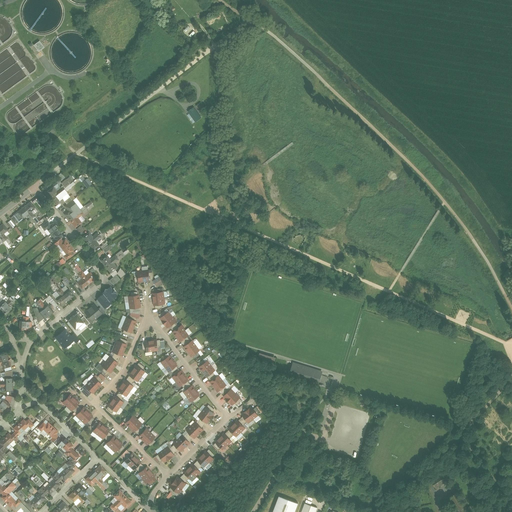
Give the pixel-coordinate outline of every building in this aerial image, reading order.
[(185,28),(182,31),(189,39),(198,31),(194,27),(189,31),(185,28)] [(40,40),(34,45),(39,51),(45,47),(40,40)] [(206,114),(199,104),(196,105),(204,116),(206,114)] [(201,118),(194,107),(189,111),(196,121),(201,118)] [(69,177),(62,183),(64,185),(65,187),(69,184),(73,181),(69,177)] [(86,187),(91,184),(87,178),(82,181),(86,187)] [(73,182),(73,181),(69,184),(65,187),(64,188),(66,191),(75,183),(73,181),(73,182)] [(53,186),(47,191),(52,198),(63,189),(62,187),(57,191),(53,186)] [(52,198),(57,205),(64,199),(61,196),(67,192),(66,191),(64,188),(63,189),(52,198)] [(30,201),(24,207),(33,218),(35,216),(31,211),(35,208),(30,201)] [(74,204),(70,207),(67,204),(65,206),(69,211),(65,214),(70,221),(81,212),(79,210),(74,204),(75,204),(74,204)] [(21,208),(20,209),(17,212),(18,212),(14,215),(18,221),(22,218),(27,215),(30,220),(33,218),(24,207),(24,206),(21,208)] [(81,212),(70,221),(75,227),(81,222),(78,218),(83,214),(81,212)] [(14,215),(10,218),(15,224),(19,221),(18,221),(14,215)] [(57,228),(53,223),(50,225),(48,222),(42,227),(45,230),(47,228),(51,233),(57,228)] [(57,228),(51,233),(54,238),(52,240),(54,243),(60,238),(58,236),(61,234),(57,228)] [(89,232),(83,237),(88,243),(99,234),(97,232),(92,236),(89,232)] [(99,234),(88,243),(93,250),(99,245),(96,240),(101,237),(99,234)] [(65,239),(62,241),(60,238),(54,243),(57,246),(59,244),(63,249),(69,244),(65,239)] [(69,244),(63,249),(66,254),(64,256),(67,259),(73,254),(71,251),(73,249),(69,244)] [(110,259),(107,255),(101,260),(106,266),(117,257),(115,255),(110,259)] [(62,257),(55,264),(59,267),(65,260),(62,257)] [(117,257),(106,266),(111,272),(117,267),(114,263),(118,259),(117,257)] [(117,273),(120,277),(125,273),(120,267),(117,273)] [(95,278),(90,272),(86,275),(82,270),(80,272),(89,283),(95,278)] [(89,283),(80,272),(78,274),(82,279),(78,282),(82,288),(89,283)] [(116,274),(110,280),(113,284),(120,279),(116,274)] [(53,283),(49,277),(45,280),(50,286),(51,284),(53,283)] [(163,279),(155,283),(157,287),(165,282),(163,279)] [(69,289),(65,292),(60,286),(58,288),(67,300),(74,295),(69,289)] [(110,287),(107,289),(105,289),(105,291),(103,293),(111,302),(109,301),(116,295),(115,293),(115,292),(112,288),(112,289),(110,287)] [(67,300),(58,288),(56,290),(60,296),(56,299),(61,305),(67,300)] [(17,295),(14,292),(8,298),(9,299),(11,301),(17,295)] [(103,294),(98,299),(105,307),(111,302),(103,293),(102,293),(103,294)] [(6,303),(4,300),(0,303),(0,307),(1,308),(2,309),(11,301),(9,299),(7,301),(7,302),(6,303)] [(53,311),(48,305),(45,307),(45,306),(40,299),(38,300),(49,315),(51,314),(50,313),(53,311)] [(49,315),(38,300),(36,302),(35,302),(42,310),(39,312),(44,317),(44,318),(48,316),(49,315)] [(11,301),(2,309),(3,310),(3,311),(6,314),(12,308),(9,305),(10,304),(10,305),(13,302),(11,301)] [(94,304),(92,306),(92,305),(86,310),(87,310),(85,312),(89,316),(92,321),(101,313),(98,309),(94,304)] [(38,313),(37,307),(34,309),(34,308),(33,308),(38,322),(44,317),(39,312),(38,313)] [(167,313),(161,317),(163,319),(162,320),(164,323),(173,316),(169,311),(167,313)] [(77,313),(68,320),(75,329),(84,322),(81,318),(77,313)] [(86,318),(84,316),(81,318),(84,322),(86,325),(90,322),(86,318)] [(129,318),(126,316),(124,322),(134,326),(135,323),(134,323),(135,320),(129,318)] [(173,316),(164,323),(166,325),(167,325),(169,327),(170,326),(176,322),(177,321),(173,316)] [(134,326),(124,322),(121,328),(124,329),(131,332),(131,329),(133,330),(134,326)] [(180,327),(174,331),(175,333),(175,334),(177,336),(186,330),(182,325),(180,327)] [(65,329),(56,337),(61,343),(61,344),(63,346),(64,347),(67,345),(68,345),(69,345),(71,343),(72,342),(72,341),(73,340),(70,336),(65,329)] [(186,330),(177,336),(179,339),(180,339),(181,341),(187,336),(189,335),(186,330)] [(79,339),(74,333),(70,336),(73,340),(75,342),(79,339)] [(119,341),(116,339),(114,345),(124,349),(126,346),(125,346),(126,343),(119,341)] [(191,341),(185,346),(187,348),(186,348),(188,351),(197,345),(194,340),(193,340),(191,341)] [(124,349),(114,345),(112,351),(114,352),(121,355),(122,352),(123,353),(124,349)] [(197,345),(188,351),(190,354),(191,353),(192,355),(198,351),(201,350),(200,349),(197,345)] [(276,357),(260,353),(259,358),(274,362),(276,357)] [(111,357),(109,356),(105,360),(114,367),(116,364),(115,364),(117,362),(111,357)] [(164,360),(161,362),(165,367),(174,360),(172,357),(171,358),(169,356),(164,360)] [(114,367),(105,360),(101,365),(102,366),(104,367),(109,371),(111,369),(112,370),(114,367)] [(174,360),(165,367),(169,372),(171,370),(177,366),(175,364),(176,363),(174,360)] [(206,362),(200,366),(202,368),(201,369),(203,371),(212,365),(208,360),(206,362)] [(322,372),(293,363),(290,375),(318,384),(322,372)] [(142,369),(137,365),(135,367),(134,366),(132,369),(141,376),(145,371),(142,369)] [(212,365),(203,371),(205,374),(206,374),(208,376),(213,371),(216,370),(212,365)] [(141,376),(132,369),(130,372),(131,373),(129,375),(135,379),(137,381),(141,376)] [(175,375),(172,377),(176,382),(185,375),(183,372),(182,373),(180,371),(175,375)] [(185,375),(176,382),(180,386),(182,385),(188,380),(186,378),(187,378),(185,375)] [(217,376),(211,381),(213,383),(212,383),(214,386),(223,380),(219,375),(217,376)] [(96,378),(93,376),(89,380),(97,388),(100,386),(99,385),(101,383),(96,378)] [(97,388),(89,380),(85,385),(87,387),(92,392),(94,390),(95,391),(97,388)] [(131,384),(126,380),(124,382),(123,381),(121,384),(130,391),(133,386),(131,384)] [(223,380),(214,386),(216,389),(217,388),(219,391),(220,390),(225,386),(227,385),(223,380)] [(130,391),(121,384),(119,387),(120,388),(118,390),(125,395),(126,396),(130,391)] [(186,390),(184,391),(187,396),(196,390),(194,387),(193,388),(192,385),(186,390)] [(230,390),(225,395),(226,397),(226,398),(228,400),(236,392),(232,388),(230,390)] [(196,390),(187,396),(191,401),(193,400),(199,395),(198,393),(196,390)] [(236,392),(228,400),(231,403),(232,402),(233,404),(235,403),(240,398),(240,397),(236,392)] [(63,401),(62,402),(67,406),(75,398),(72,395),(71,396),(69,394),(68,396),(63,401)] [(121,400),(116,396),(114,398),(113,397),(111,400),(120,407),(124,402),(121,400)] [(180,401),(184,406),(191,401),(187,396),(180,401)] [(4,399),(3,400),(1,399),(0,398),(0,403),(6,408),(7,407),(8,407),(10,404),(4,399)] [(75,398),(67,406),(71,410),(72,409),(77,404),(78,403),(77,401),(77,400),(75,398)] [(120,407),(111,400),(109,403),(110,404),(108,406),(114,410),(116,412),(120,407)] [(207,407),(206,406),(202,411),(211,418),(213,415),(212,414),(214,412),(212,411),(207,407)] [(77,414),(76,415),(80,419),(88,411),(85,408),(85,409),(83,407),(81,409),(77,414)] [(254,409),(253,407),(251,409),(250,408),(247,410),(254,419),(259,415),(258,414),(254,409)] [(254,419),(247,410),(244,412),(245,413),(243,414),(243,415),(248,421),(249,423),(254,419)] [(88,411),(80,419),(85,423),(87,421),(92,416),(90,414),(91,413),(88,411)] [(211,418),(202,411),(198,416),(201,418),(206,422),(208,420),(209,421),(211,418)] [(131,417),(126,422),(128,424),(127,424),(129,427),(137,419),(133,415),(131,417)] [(24,419),(19,423),(24,429),(29,425),(30,427),(33,424),(29,419),(26,421),(24,419)] [(137,419),(129,427),(132,430),(133,429),(135,430),(140,425),(142,423),(137,419)] [(243,425),(238,420),(237,422),(236,421),(233,424),(241,432),(245,428),(243,425)] [(197,422),(196,421),(191,426),(199,434),(202,431),(201,430),(203,428),(202,428),(197,422)] [(48,422),(46,424),(43,422),(38,427),(41,430),(43,428),(48,432),(53,427),(48,422)] [(24,429),(19,423),(14,428),(16,430),(14,433),(18,438),(21,435),(19,433),(24,429)] [(95,428),(93,431),(98,434),(105,425),(102,423),(101,424),(99,423),(95,428)] [(241,432),(233,424),(231,426),(231,427),(230,429),(234,434),(236,436),(241,432)] [(107,427),(105,425),(98,434),(103,438),(104,437),(108,431),(109,430),(107,428),(107,427)] [(199,434),(191,426),(187,430),(189,432),(194,437),(196,435),(196,436),(199,434)] [(53,427),(48,432),(52,437),(50,439),(53,441),(58,436),(56,434),(58,431),(53,427)] [(144,430),(139,435),(141,437),(140,437),(143,440),(151,432),(146,428),(144,430)] [(151,432),(143,440),(145,443),(146,442),(148,443),(153,438),(155,436),(151,432)] [(11,435),(9,433),(4,437),(9,443),(14,439),(16,441),(18,438),(14,433),(11,435)] [(230,438),(225,433),(223,435),(222,434),(220,437),(228,445),(232,441),(230,438)] [(182,434),(178,439),(186,447),(188,444),(188,443),(189,441),(184,436),(182,434)] [(68,440),(63,436),(61,438),(58,436),(53,441),(56,444),(58,442),(62,446),(68,440)] [(108,441),(106,443),(110,447),(118,439),(116,437),(115,438),(113,436),(108,441)] [(4,437),(0,440),(0,442),(1,444),(0,445),(0,447),(4,452),(7,449),(5,447),(9,443),(4,437)] [(228,445),(220,437),(217,439),(218,440),(216,442),(221,447),(223,449),(228,445)] [(118,439),(110,447),(115,452),(117,450),(122,445),(120,443),(121,442),(118,439)] [(178,439),(174,443),(175,444),(180,449),(181,450),(182,448),(183,449),(186,447),(178,439)] [(73,445),(68,440),(62,446),(67,450),(65,452),(68,455),(69,454),(73,450),(70,447),(73,445)] [(168,445),(163,449),(170,458),(173,456),(172,455),(174,453),(170,448),(168,445)] [(163,449),(158,453),(159,454),(163,459),(164,461),(166,459),(167,460),(170,458),(163,449)] [(79,455),(73,450),(69,454),(75,460),(79,455)] [(212,456),(207,451),(205,453),(204,452),(202,454),(210,462),(214,458),(212,456)] [(126,459),(124,461),(128,465),(136,457),(134,454),(133,455),(131,454),(126,459)] [(210,462),(202,454),(199,457),(200,458),(198,460),(203,465),(205,467),(210,462)] [(136,457),(128,465),(133,469),(135,467),(140,462),(138,460),(139,460),(136,457)] [(74,465),(69,460),(66,463),(68,465),(64,469),(69,475),(74,470),(72,468),(74,465)] [(108,472),(100,464),(98,467),(105,475),(108,472)] [(199,469),(194,464),(192,466),(191,465),(188,467),(196,475),(201,471),(199,469)] [(17,465),(11,470),(16,475),(22,469),(17,465)] [(139,472),(138,473),(142,477),(151,471),(148,468),(147,468),(146,466),(139,472)] [(105,475),(98,467),(92,473),(102,483),(104,486),(106,483),(102,480),(102,478),(105,475)] [(196,475),(188,467),(186,470),(187,471),(185,473),(190,478),(192,480),(196,475)] [(69,475),(64,469),(59,473),(57,471),(55,474),(60,479),(62,477),(64,480),(69,475)] [(445,470),(431,480),(436,488),(451,478),(448,473),(447,474),(445,470)] [(151,471),(142,477),(145,482),(148,481),(153,476),(152,474),(153,473),(151,471)] [(92,473),(86,479),(91,485),(95,481),(100,485),(102,483),(92,473)] [(60,479),(55,474),(52,477),(54,479),(49,483),(55,489),(60,484),(57,482),(60,479)] [(32,479),(39,486),(43,482),(36,475),(32,479)] [(180,478),(179,477),(177,479),(176,478),(174,481),(183,488),(187,483),(185,482),(180,478)] [(7,487),(1,492),(3,494),(1,497),(6,502),(6,501),(6,502),(12,496),(11,495),(9,493),(16,485),(12,481),(11,482),(7,487)] [(183,488),(174,481),(172,484),(173,485),(171,487),(179,493),(180,492),(183,488)] [(49,483),(45,487),(43,485),(40,488),(46,493),(48,491),(50,493),(55,489),(49,483)] [(86,490),(80,484),(74,490),(84,500),(85,500),(86,498),(82,494),(86,490)] [(179,493),(171,487),(169,489),(180,498),(183,495),(180,492),(179,493)] [(39,493),(35,497),(41,502),(45,498),(43,495),(46,493),(40,488),(37,491),(39,493)] [(119,489),(113,495),(117,499),(113,503),(115,505),(125,495),(119,489)] [(74,490),(69,496),(74,501),(78,497),(83,502),(84,500),(74,490)] [(469,511),(458,492),(447,498),(455,511),(469,511)] [(18,498),(16,500),(11,495),(12,496),(6,502),(6,501),(6,502),(11,507),(11,506),(16,511),(21,507),(23,509),(26,506),(21,501),(18,498)] [(131,501),(125,495),(115,505),(117,507),(121,503),(125,507),(131,501)] [(294,511),(298,502),(279,495),(273,511),(294,511)] [(35,497),(30,501),(29,499),(26,502),(31,507),(34,505),(36,507),(41,502),(35,497)] [(69,507),(63,501),(57,507),(61,511),(65,511),(69,507)] [(301,511),(315,511),(318,506),(305,502),(301,511)]
